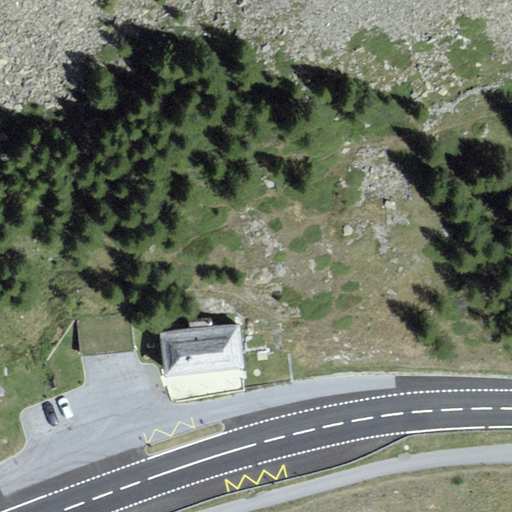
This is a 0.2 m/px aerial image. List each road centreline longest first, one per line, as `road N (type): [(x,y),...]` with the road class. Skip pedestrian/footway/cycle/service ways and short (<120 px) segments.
road 1 (primary): [(58,511),(271,438),(365,420),(511,409)]
road 2 (residential): [(511,452),(363,471),(219,511)]
